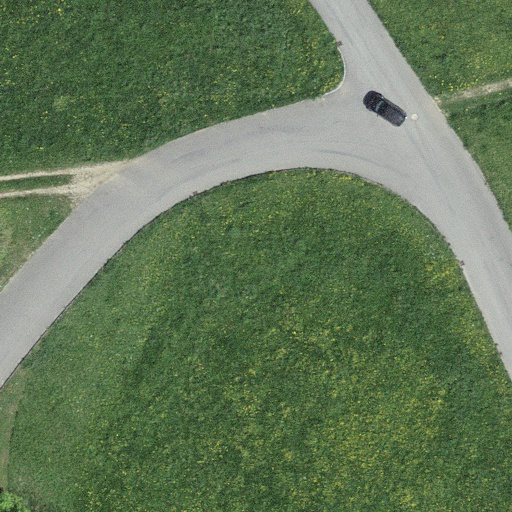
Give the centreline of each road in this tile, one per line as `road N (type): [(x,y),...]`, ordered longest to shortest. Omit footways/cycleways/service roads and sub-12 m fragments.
road 1 (unclassified): [(511,310),(431,146),(331,0)]
road 2 (track): [(0,193),(134,180)]
